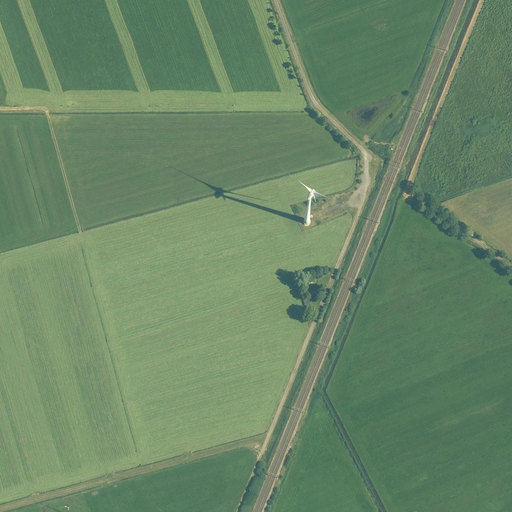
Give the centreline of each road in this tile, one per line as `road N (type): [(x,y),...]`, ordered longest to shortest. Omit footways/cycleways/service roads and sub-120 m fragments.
road 1 (track): [(314,104),(0,109)]
road 2 (track): [(409,188),(482,0)]
road 3 (unclassified): [(369,156),(314,104),(274,0)]
road 4 (unclassified): [(511,267),(409,188)]
